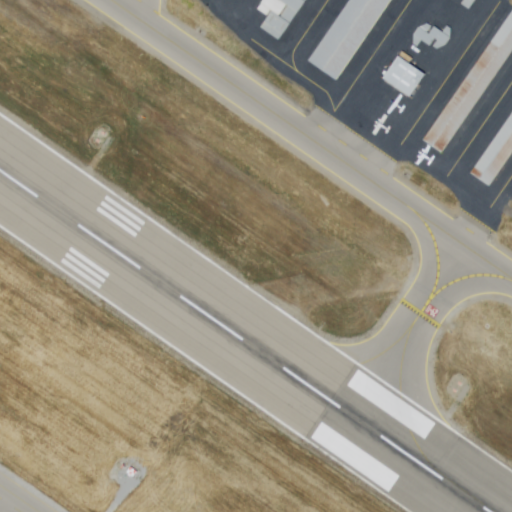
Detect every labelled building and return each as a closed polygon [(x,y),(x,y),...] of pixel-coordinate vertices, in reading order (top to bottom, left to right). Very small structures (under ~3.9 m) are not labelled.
[(304,0),(276,41),(259,29),(267,18),(256,11),(263,0),(304,0)] [(390,0),(336,80),(308,61),(350,0),(390,0)] [(462,0),(458,6),(456,8),(448,2),(439,16),(442,18),(447,10),(455,16),(460,8),(463,10),(463,21),(457,28),(449,32),(449,41),(443,48),(435,52),(432,50),(436,43),(433,41),(428,49),(419,43),(415,49),(412,48),(412,38),(417,31),(426,27),(426,18),(431,10),(440,7),(440,0),(462,0)] [(476,0),(469,9),(466,7),(464,5),(462,3),(463,0),(476,0)] [(511,54),(444,153),(425,140),(511,14),(511,54)] [(407,97),(382,79),(397,57),(423,75),(407,97)] [(511,156),(491,187),(473,174),(511,117),(511,156)]
